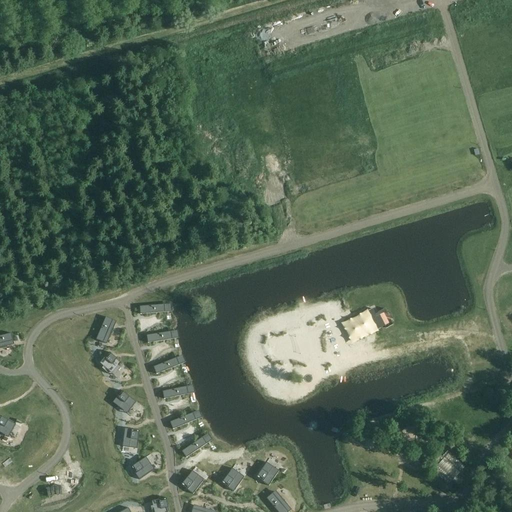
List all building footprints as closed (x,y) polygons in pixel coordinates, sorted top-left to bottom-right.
[(164,312),(164,305),(160,305),(140,307),(140,314),(157,313),(164,312)] [(511,305),(502,307),(504,319),(511,318),(511,305)] [(379,312),(385,325),(389,323),(384,313),(386,312),(385,309),(379,312)] [(102,343),(112,320),(105,317),(95,340),(102,343)] [(172,339),(171,332),(169,332),(162,333),(146,336),(147,343),(164,340),(171,339),(172,339)] [(0,344),(13,341),(11,334),(0,336),(0,344)] [(108,352),(99,364),(109,373),(114,367),(117,370),(122,364),(108,352)] [(171,368),(178,365),(179,365),(176,358),(169,361),(153,367),(156,373),(171,368)] [(188,394),(187,387),(184,387),(177,389),(163,392),(164,399),(179,396),(186,394),(188,394)] [(121,392),(112,403),(123,412),(127,406),(131,409),(135,403),(121,392)] [(173,429),(187,423),(194,421),(195,420),(192,413),(185,416),(170,422),(173,429)] [(1,416),(0,417),(0,432),(5,436),(9,430),(13,432),(17,425),(1,416)] [(124,429),(122,443),(130,444),(129,448),(136,449),(137,445),(139,431),(124,429)] [(408,437),(412,441),(419,436),(416,431),(408,437)] [(186,458),(201,448),(206,444),(204,442),(202,438),(196,442),(182,451),(186,458)] [(436,463),(431,469),(435,473),(448,485),(451,482),(453,480),(437,464),(443,458),(460,473),(465,468),(447,451),(442,457),(440,455),(434,461),(436,463)] [(145,458),(130,468),(138,480),(150,473),(146,467),(150,465),(145,458)] [(263,469),(256,479),(268,486),(278,471),(270,466),(267,471),(263,469)] [(228,474),(221,483),(233,492),(244,478),(236,471),(232,476),(228,474)] [(188,476),(181,485),(192,494),(204,480),(196,473),(191,479),(188,476)] [(368,493),(378,489),(376,483),(365,487),(368,493)] [(286,511),(272,494),(266,499),(277,511),(286,511)] [(168,511),(166,498),(151,501),(153,511),(168,511)]
